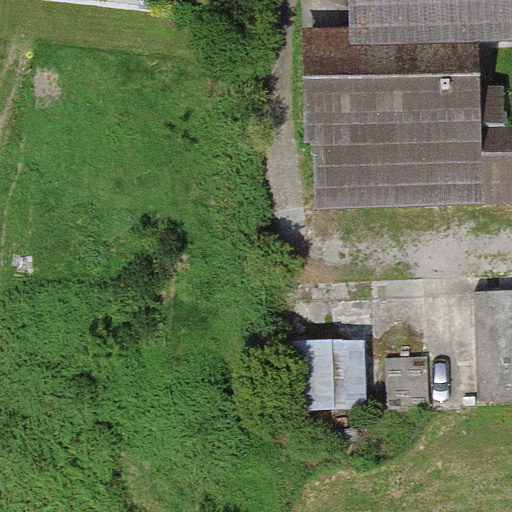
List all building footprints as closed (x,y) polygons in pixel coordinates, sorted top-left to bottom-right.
[(511,37),(511,0),(355,0),(357,43),(478,39),(511,37)] [(478,39),(357,43),(308,45),(311,140),(481,134),(478,39)] [(113,284),(115,198),(39,196),(36,282),(113,284)] [(511,296),(474,297),(476,411),(511,410),(511,296)] [(299,401),(369,402),(370,333),(299,333),(299,401)]
